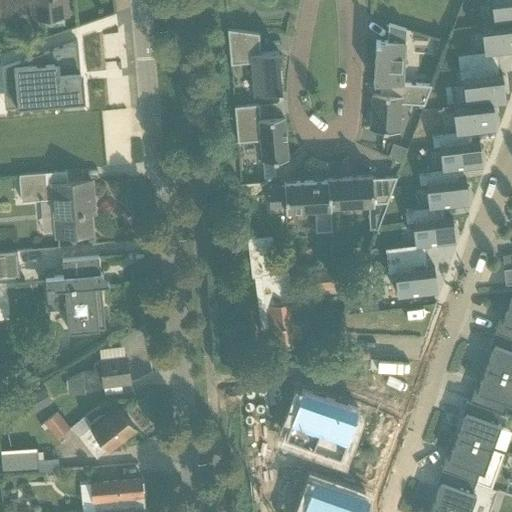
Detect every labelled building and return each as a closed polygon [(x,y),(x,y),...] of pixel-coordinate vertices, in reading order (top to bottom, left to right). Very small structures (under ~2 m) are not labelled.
[(28,0),(30,19),(67,16),(65,0),(28,0)] [(511,0),(490,0),(493,25),(511,22),(511,0)] [(511,22),(493,25),(481,26),(483,52),(511,48),(511,22)] [(402,83),(405,42),(405,29),(388,23),(387,41),(375,40),(373,83),(380,83),(402,85),(402,83)] [(278,51),(260,53),(258,33),(228,29),(227,29),(230,64),(231,64),(251,62),(251,66),(254,96),(282,94),(278,51)] [(5,86),(11,161),(73,156),(67,82),(109,79),(106,42),(73,45),(74,61),(44,64),(45,82),(5,86)] [(505,100),(502,74),(462,79),(465,105),(492,101),(505,100)] [(424,104),(431,85),(402,83),(402,85),(380,83),(379,94),(372,94),(369,130),(399,132),(401,103),(423,104),(424,104)] [(495,128),(492,101),(465,105),(452,106),(455,132),(495,128)] [(284,117),(260,118),(259,104),(235,106),(234,106),(237,142),(239,142),(260,140),(262,161),(272,160),(274,174),(275,174),(274,159),(287,158),(284,117)] [(482,165),(478,141),(439,146),(441,170),(482,165)] [(54,236),(92,233),(90,201),(93,200),(91,181),(67,182),(66,171),(18,175),(20,202),(51,199),(54,236)] [(387,202),(396,177),(372,178),(372,176),(329,178),(329,181),(330,207),(373,204),(373,203),(387,202)] [(330,207),(329,181),(329,178),(326,178),(326,180),(283,183),(284,186),(268,187),(268,202),(269,208),(271,207),(285,207),(285,211),(288,211),(314,209),(315,232),(332,231),(330,208),(330,207)] [(468,203),(465,179),(425,184),(428,208),(468,203)] [(264,183),(242,185),(249,197),(264,184),(264,183)] [(454,241),(452,217),(412,221),(414,245),(454,241)] [(272,236),(247,239),(251,278),(260,277),(264,307),(257,308),(261,337),(268,337),(269,345),(277,344),(278,351),(293,349),(293,342),(296,342),(296,340),(302,339),(300,326),(294,327),(288,272),(277,273),(272,236)] [(0,280),(19,278),(16,251),(0,252),(0,280)] [(97,257),(61,260),(62,276),(44,278),(47,309),(65,308),(68,332),(104,328),(100,286),(108,285),(100,273),(99,273),(97,257)] [(437,292),(434,267),(394,272),(397,296),(437,292)] [(505,285),(511,284),(511,268),(503,269),(505,285)] [(345,270),(314,272),(316,291),(347,287),(345,270)] [(498,320),(493,333),(511,339),(511,299),(510,298),(501,321),(498,320)] [(384,333),(384,316),(365,315),(365,331),(384,333)] [(492,347),(485,368),(511,378),(511,339),(493,333),(489,345),(492,347)] [(233,361),(247,360),(246,344),(232,345),(233,361)] [(84,393),(84,387),(128,382),(126,358),(100,360),(92,365),(93,371),(82,373),(65,380),(67,395),(84,393)] [(473,389),(469,401),(499,413),(502,414),(506,403),(510,404),(511,398),(511,378),(485,368),(477,390),(473,389)] [(35,410),(36,412),(52,402),(44,389),(28,398),(29,399),(25,402),(31,412),(35,410)] [(320,423),(328,399),(301,389),(292,413),(320,423)] [(357,409),(328,399),(320,423),(348,433),(357,409)] [(464,415),(456,436),(490,449),(499,425),(495,424),(499,413),(469,401),(465,400),(460,413),(464,415)] [(102,413),(88,424),(90,427),(79,436),(96,459),(134,429),(118,408),(105,417),(102,413)] [(292,413),(284,437),(311,447),(320,423),(292,413)] [(58,423),(46,434),(59,449),(72,439),(58,423)] [(348,433),(320,423),(311,447),(340,457),(348,433)] [(445,457),(440,470),(474,482),(478,471),(482,472),(490,449),(456,436),(448,458),(445,457)] [(1,470),(37,468),(35,448),(1,451),(1,470)] [(439,484),(431,506),(448,511),(467,511),(474,495),(470,493),(474,482),(440,470),(436,483),(439,484)] [(79,484),(81,511),(104,511),(144,509),(141,478),(79,484)] [(305,502),(329,511),(332,511),(340,489),(313,479),(305,502)] [(332,511),(363,511),(369,499),(340,489),(332,511)] [(329,511),(305,502),(300,511),(329,511)]
